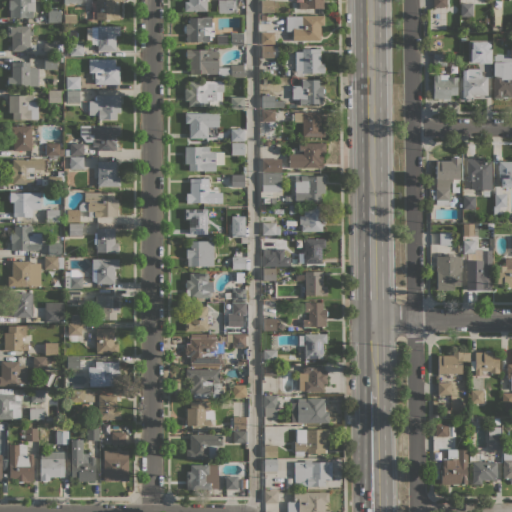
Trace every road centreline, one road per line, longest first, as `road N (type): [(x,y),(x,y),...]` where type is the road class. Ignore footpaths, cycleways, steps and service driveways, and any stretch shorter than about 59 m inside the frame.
road 1 (residential): [(153,511),(150,0)]
road 2 (residential): [(420,506),(409,0)]
road 3 (residential): [(0,511),(240,511)]
road 4 (primary): [(371,206),(368,0)]
road 5 (residential): [(511,318),(372,319)]
road 6 (primary): [(373,511),(373,389)]
